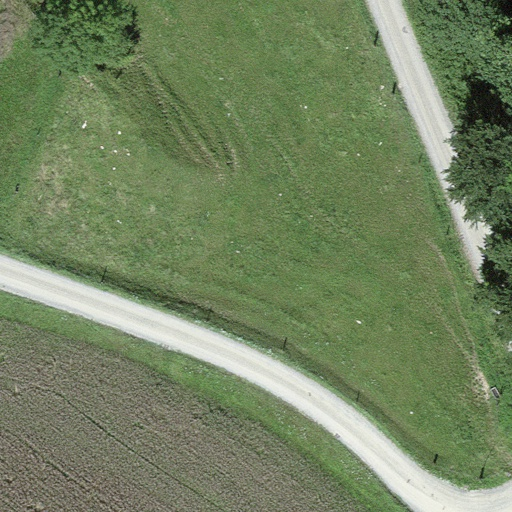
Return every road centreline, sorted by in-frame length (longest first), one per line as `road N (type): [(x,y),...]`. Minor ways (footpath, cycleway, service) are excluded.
road 1 (unclassified): [(472,511),(438,501),(353,428),(236,356),(0,282)]
road 2 (unclassified): [(403,0),(511,234)]
